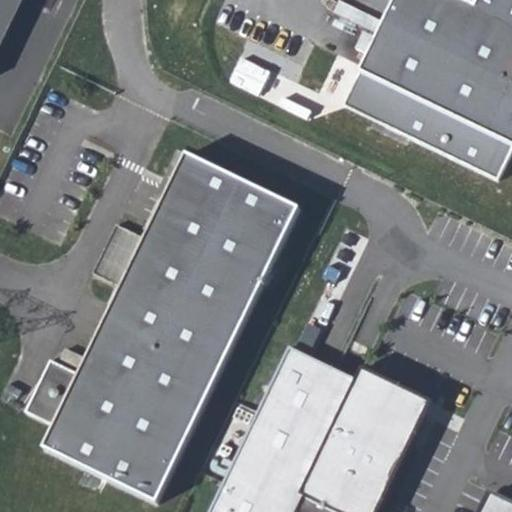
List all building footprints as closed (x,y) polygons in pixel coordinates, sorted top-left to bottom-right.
[(0,0),(0,51),(24,0),(0,0)] [(511,0),(394,0),(360,74),(401,93),(385,127),(498,182),(511,153),(511,0)] [(374,37),(363,32),(355,49),(366,54),(374,37)] [(164,202),(187,156),(178,151),(155,197),(164,202)] [(301,211),(187,156),(164,202),(146,240),(123,288),(81,376),(51,361),(26,413),(55,428),(44,450),(158,505),(301,211)] [(123,288),(146,240),(117,226),(94,274),(123,288)] [(63,364),(83,369),(87,354),(67,349),(63,364)] [(389,511),(436,412),(304,352),(230,511),(389,511)]
